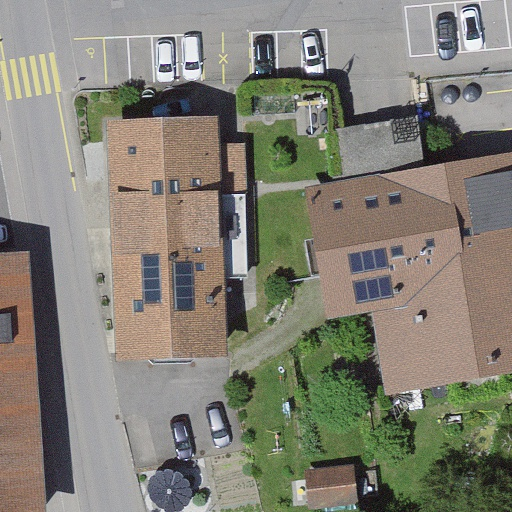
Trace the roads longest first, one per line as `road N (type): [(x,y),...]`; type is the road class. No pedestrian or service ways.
road 1 (unclassified): [(118,511),(18,18)]
road 2 (unclassified): [(173,0),(18,18)]
